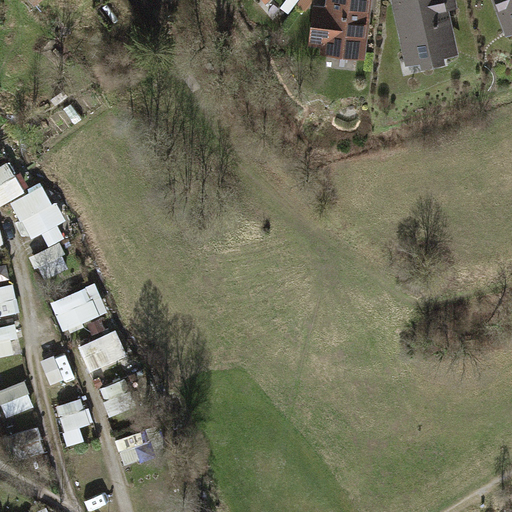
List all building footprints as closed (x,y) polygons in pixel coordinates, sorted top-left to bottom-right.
[(320,0),(320,7),(309,6),(305,47),(317,48),(316,56),(360,60),(365,0),(320,0)] [(394,0),(388,1),(401,68),(418,65),(420,73),(441,68),(440,60),(455,57),(446,12),(454,10),(451,0),(394,0)] [(511,36),(511,0),(488,0),(503,39),(511,36)] [(0,210),(29,191),(9,161),(0,166),(0,210)] [(15,203),(33,242),(47,235),(54,248),(33,258),(41,273),(72,258),(57,228),(68,223),(50,186),(15,203)] [(98,283),(54,302),(67,332),(111,314),(98,283)] [(0,317),(21,317),(19,286),(0,287),(0,317)] [(0,327),(0,358),(21,355),(16,325),(0,327)] [(122,332),(83,345),(92,373),(131,360),(122,332)] [(114,418),(140,408),(129,380),(103,390),(114,418)] [(0,390),(0,394),(7,419),(37,410),(29,382),(0,390)] [(70,446),(95,440),(86,401),(61,406),(70,446)] [(18,449),(43,450),(44,434),(19,433),(18,449)] [(155,459),(150,433),(122,440),(127,465),(155,459)] [(78,459),(82,484),(99,481),(94,456),(78,459)]
